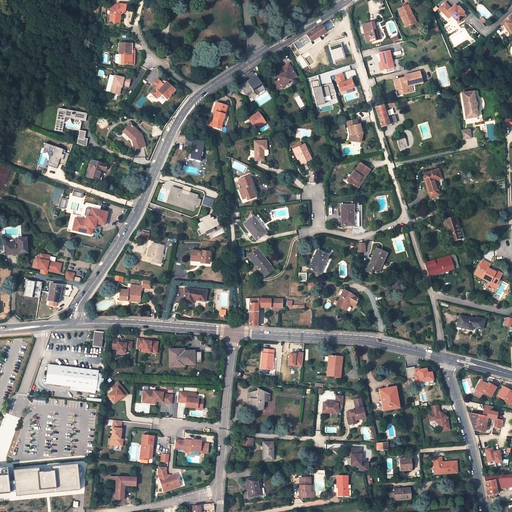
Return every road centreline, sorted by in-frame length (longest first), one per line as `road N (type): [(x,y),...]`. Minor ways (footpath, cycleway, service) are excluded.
road 1 (tertiary): [(75,322),(78,303),(199,93)]
road 2 (unclassified): [(403,213),(338,2)]
road 3 (residential): [(428,353),(383,341),(233,331)]
road 4 (residential): [(219,511),(233,331)]
road 5 (residential): [(482,511),(443,357)]
road 6 (residential): [(233,331),(75,322)]
road 7 (residential): [(403,213),(356,238),(320,228),(318,198)]
